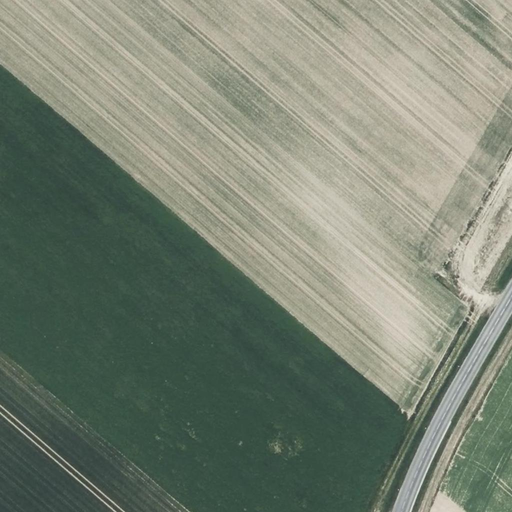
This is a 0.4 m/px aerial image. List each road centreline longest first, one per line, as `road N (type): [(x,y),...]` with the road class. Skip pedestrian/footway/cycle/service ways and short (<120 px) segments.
road 1 (secondary): [(398,511),(435,428),(511,294)]
road 2 (track): [(484,301),(415,422),(376,511)]
road 3 (track): [(424,511),(443,460),(511,337)]
road 4 (track): [(511,164),(458,259),(465,289),(502,311)]
